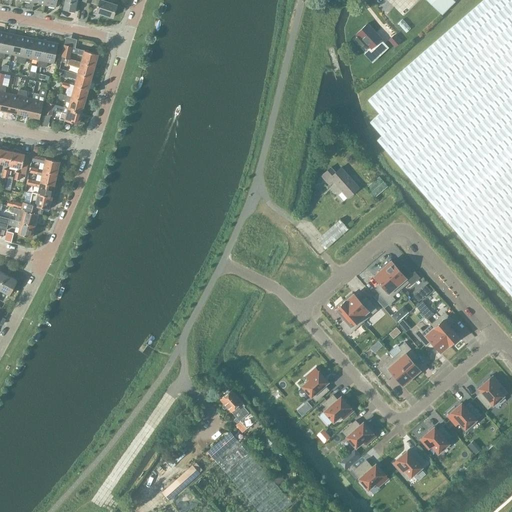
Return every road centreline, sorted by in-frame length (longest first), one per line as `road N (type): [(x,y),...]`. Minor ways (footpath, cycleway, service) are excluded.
road 1 (residential): [(500,336),(399,420),(298,311)]
road 2 (residential): [(298,311),(403,230),(500,336)]
road 3 (unclassified): [(302,0),(257,177),(221,262)]
road 4 (residential): [(126,41),(0,15)]
road 5 (residential): [(45,260),(92,147)]
